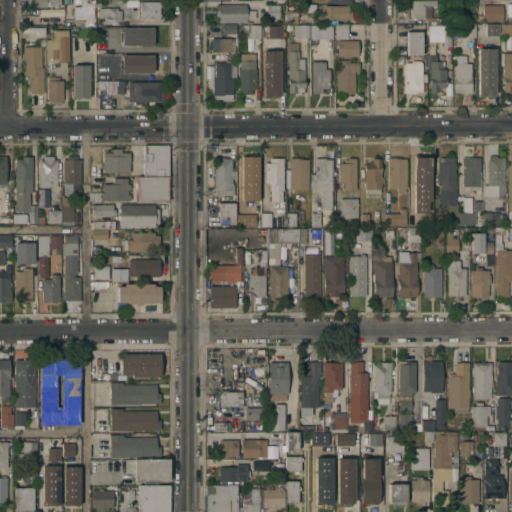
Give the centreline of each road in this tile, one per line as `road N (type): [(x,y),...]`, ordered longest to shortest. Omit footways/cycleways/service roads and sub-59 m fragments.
road 1 (residential): [(0,335),(511,330)]
road 2 (secondary): [(185,0),(187,511)]
road 3 (tertiary): [(185,128),(511,127)]
road 4 (residential): [(0,127),(185,128)]
road 5 (residential): [(382,0),(382,128)]
road 6 (residential): [(5,0),(5,127)]
